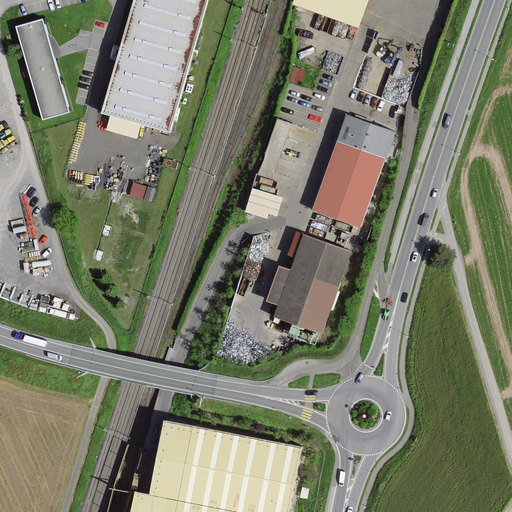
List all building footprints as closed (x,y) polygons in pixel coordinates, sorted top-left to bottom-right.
[(137,0),(105,111),(105,113),(114,117),(108,133),(138,142),(144,125),(172,134),(211,0),(137,0)] [(292,0),(292,2),(357,25),(365,0),(292,0)] [(48,37),(43,19),(16,27),(42,119),(68,112),(54,59),(48,37)] [(281,172),(279,179),(298,184),(314,126),(274,115),(260,166),(281,172)] [(391,134),(343,117),(309,209),(358,227),(391,134)] [(256,166),(244,209),(267,215),(268,210),(277,212),(282,193),(260,187),(265,168),(256,166)] [(132,181),(130,194),(153,197),(155,183),(132,181)] [(350,257),(300,239),(288,272),(273,266),(261,299),(278,306),(274,316),(322,333),(350,257)] [(291,511),(304,446),(170,420),(156,493),(140,491),(135,511),(291,511)]
